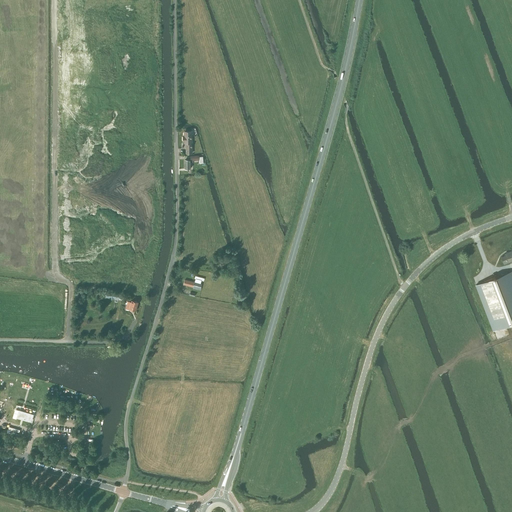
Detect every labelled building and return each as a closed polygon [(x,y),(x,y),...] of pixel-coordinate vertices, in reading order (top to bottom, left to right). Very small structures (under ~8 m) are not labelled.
[(186,153),(192,153),(192,143),(190,143),(190,141),(191,141),(191,132),(189,132),(189,131),(186,132),(185,132),(185,136),(184,136),(184,141),(184,143),(186,143),(186,153)] [(203,157),(199,157),(199,156),(191,156),(191,160),(190,160),(185,160),(185,169),(190,169),(190,163),(193,162),(193,160),(199,160),(199,163),(204,163),(203,157)] [(199,251),(192,250),(190,258),(195,259),(194,260),(193,263),(196,264),(198,259),(197,259),(199,251)] [(511,250),(508,252),(509,254),(501,256),(504,263),(511,260),(511,250)] [(476,285),(493,330),(511,322),(511,271),(476,285)] [(136,310),(138,302),(132,300),(131,302),(128,301),(126,307),(130,308),(129,308),(136,310)] [(19,410),(17,417),(31,421),(33,414),(19,410)]
